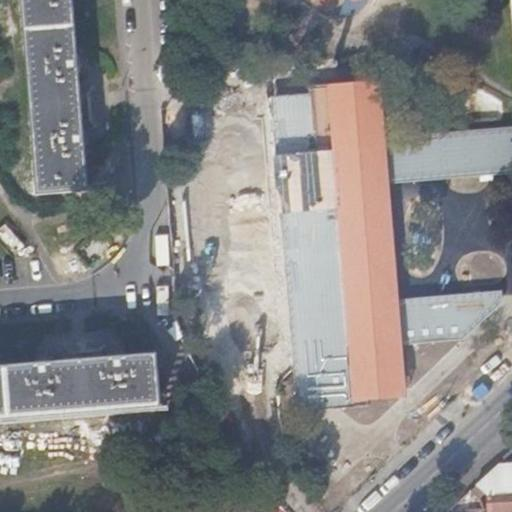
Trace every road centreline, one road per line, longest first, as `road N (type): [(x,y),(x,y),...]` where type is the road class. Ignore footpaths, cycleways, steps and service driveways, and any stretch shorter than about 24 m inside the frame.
road 1 (residential): [(0,298),(118,287),(144,276),(156,220),(138,0)]
road 2 (primary): [(393,511),(511,400)]
